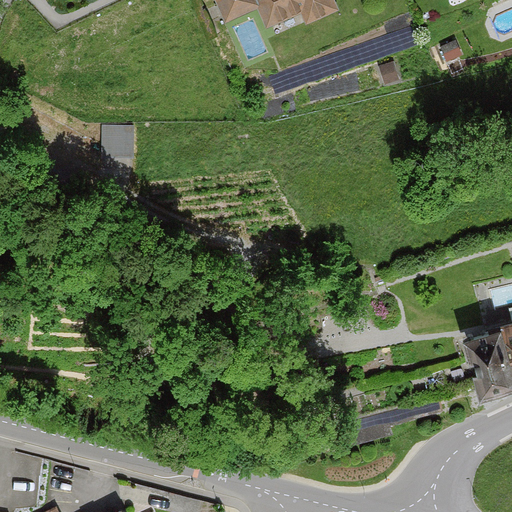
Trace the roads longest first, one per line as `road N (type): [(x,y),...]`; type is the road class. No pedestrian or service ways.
road 1 (track): [(388,294),(429,322),(426,331),(182,378),(155,372),(145,353),(152,327),(168,308),(239,280),(243,251),(0,133)]
road 2 (residential): [(0,421),(306,501)]
road 3 (residential): [(424,509),(437,472),(458,446),(511,419)]
